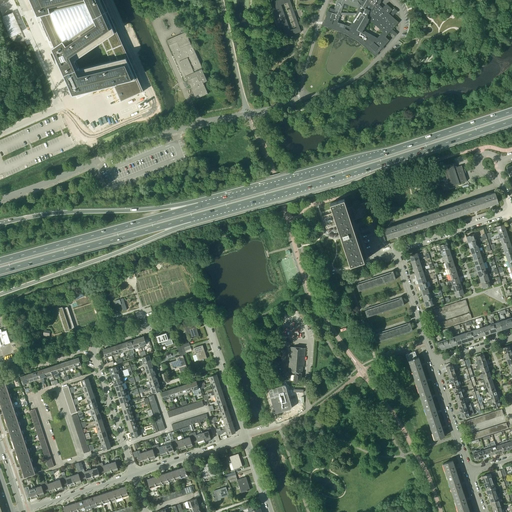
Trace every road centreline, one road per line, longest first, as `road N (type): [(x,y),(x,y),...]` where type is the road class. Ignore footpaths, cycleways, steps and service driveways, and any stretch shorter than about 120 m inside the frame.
road 1 (unclassified): [(0,198),(154,136),(247,113),(223,0)]
road 2 (trunk): [(191,218),(511,121)]
road 3 (trunk): [(511,110),(199,206)]
road 4 (residential): [(133,474),(93,347),(192,310)]
road 5 (trunk): [(199,206),(0,261)]
road 6 (trunk): [(0,294),(191,218)]
road 7 (trunk): [(199,206),(46,213),(0,224)]
road 8 (trunk): [(0,270),(191,218)]
road 9 (residential): [(245,438),(204,313),(192,310)]
road 10 (residential): [(397,251),(511,211)]
